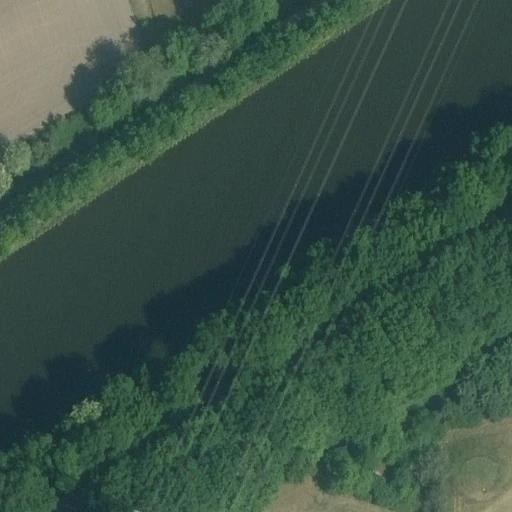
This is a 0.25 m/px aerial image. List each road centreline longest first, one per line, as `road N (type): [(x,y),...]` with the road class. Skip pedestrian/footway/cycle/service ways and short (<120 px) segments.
road 1 (track): [(49,511),(454,244),(511,216)]
road 2 (track): [(0,222),(333,0)]
